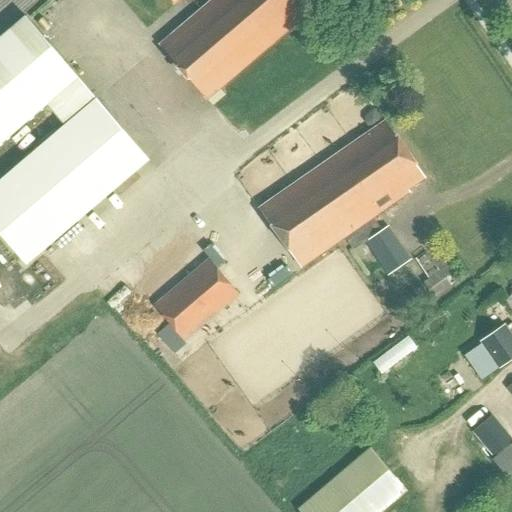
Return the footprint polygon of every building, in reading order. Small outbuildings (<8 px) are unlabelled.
[(212,0),(160,45),(207,100),(311,11),(301,0),(212,0)] [(0,144),(78,78),(26,17),(0,39),(0,144)] [(96,99),(0,181),(0,234),(26,265),(148,161),(96,99)] [(385,122),(260,209),(301,268),(360,228),(369,241),(382,231),(372,218),(409,193),(407,190),(424,178),(385,122)] [(369,241),(366,243),(390,275),(409,261),(386,228),(382,231),(369,241)] [(436,268),(438,271),(425,280),(436,295),(460,278),(445,257),(437,263),(439,266),(436,268)] [(239,294),(209,259),(154,306),(184,341),(239,294)] [(139,308),(147,302),(134,281),(125,286),(139,308)] [(511,337),(504,326),(481,342),(499,368),(511,358),(511,337)] [(475,431),(496,457),(511,444),(511,434),(496,415),(475,431)] [(381,511),(407,491),(370,448),(297,510),(298,511),(381,511)]
